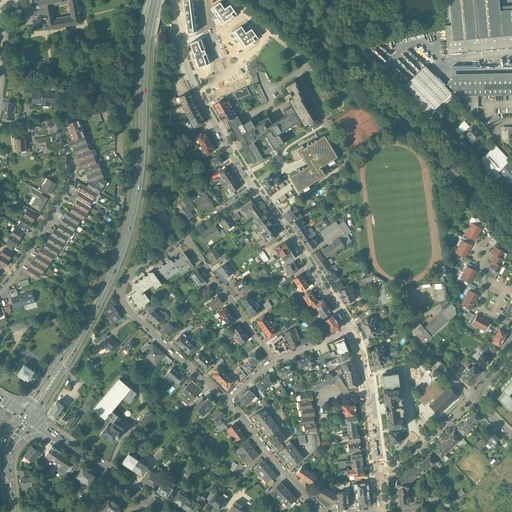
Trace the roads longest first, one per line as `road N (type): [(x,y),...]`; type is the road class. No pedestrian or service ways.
road 1 (primary): [(27,415),(91,319),(130,223),(155,0)]
road 2 (residential): [(0,291),(69,179),(53,122),(0,123)]
road 3 (residential): [(184,236),(124,280),(123,300),(227,399)]
road 4 (residential): [(254,188),(196,87),(171,0)]
road 5 (residential): [(351,327),(254,188)]
road 6 (residential): [(274,361),(184,236)]
road 7 (residential): [(227,399),(303,492),(330,511)]
road 8 (unknown): [(511,69),(455,72),(440,62),(511,51)]
road 9 (residential): [(377,468),(351,327)]
road 10 (tertiary): [(167,511),(67,444)]
